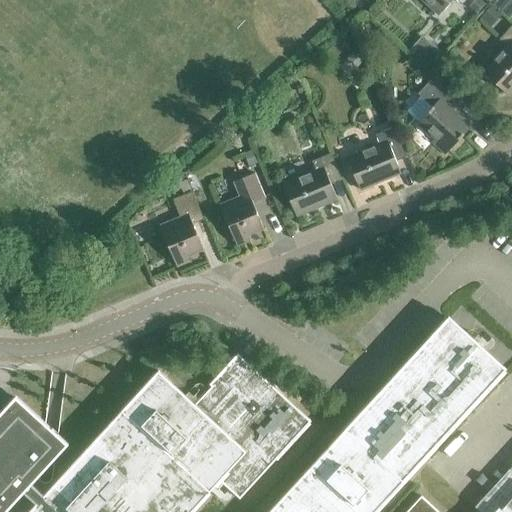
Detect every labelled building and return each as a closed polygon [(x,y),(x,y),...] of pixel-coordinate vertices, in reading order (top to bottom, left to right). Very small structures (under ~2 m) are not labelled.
[(455,0),(461,6),(466,0),(420,0),(438,16),(452,0),(455,0)] [(483,73),(508,96),(511,92),(511,25),(499,40),(506,46),(483,73)] [(431,62),(444,47),(427,33),(415,49),(431,62)] [(431,143),(445,155),(470,128),(452,112),(461,102),(434,77),(418,94),(432,108),(418,124),(434,139),(431,143)] [(396,162),(407,157),(395,128),(376,136),(380,145),(347,158),(360,190),(401,174),(396,162)] [(331,184),(342,180),(331,154),(312,162),(316,171),(283,185),(296,217),(337,200),(331,184)] [(253,204),(265,199),(254,174),(234,182),(241,198),(220,206),(237,246),(244,243),(242,238),(263,229),(253,204)] [(193,224),(204,220),(192,192),(173,200),(180,218),(160,227),(177,267),(184,264),(182,259),(203,250),(193,224)] [(423,238),(429,243),(436,236),(430,230),(423,238)] [(0,511),(511,511),(511,466),(509,470),(511,472),(511,491),(497,507),(498,508),(494,511),(437,511),(421,497),(406,511),(375,511),(421,463),(426,456),(506,370),(506,369),(472,337),(451,319),(449,317),(447,318),(431,336),(396,374),(380,391),(369,403),(363,410),(269,511),(191,511),(209,493),(220,481),(240,500),(311,422),(297,409),(292,414),(279,402),(284,397),(272,386),(238,355),(237,355),(232,360),(209,385),(211,387),(195,405),(158,372),(122,411),(31,510),(29,511),(4,511),(21,495),(69,444),(59,435),(45,422),(33,412),(18,397),(17,396),(15,398),(8,405),(0,414),(0,511)] [(100,356),(112,378),(133,366),(121,344),(100,356)] [(121,394),(134,387),(128,376),(115,383),(121,394)] [(466,446),(489,416),(478,408),(455,438),(466,446)]
